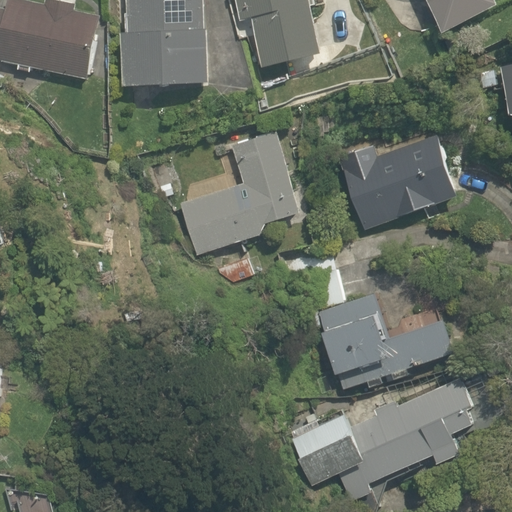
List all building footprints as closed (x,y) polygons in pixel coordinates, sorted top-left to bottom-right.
[(72,9),(74,0),(40,0),(40,1),(34,0),(5,0),(4,7),(0,5),(0,54),(90,75),(104,16),(72,9)] [(203,0),(121,0),(125,78),(206,75),(203,0)] [(237,0),(241,14),(253,11),(263,58),(316,47),(305,0),(237,0)] [(426,0),(439,25),(490,0),(426,0)] [(511,57),(498,60),(507,113),(511,112),(511,57)] [(310,214),(284,128),(230,142),(242,182),(180,201),(195,249),(310,214)] [(379,151),(376,142),(334,157),(358,225),(455,191),(434,132),(379,151)] [(290,286),(309,280),(344,391),(455,356),(444,318),(387,336),(373,290),(348,297),(333,248),(283,263),(290,286)] [(312,479),(336,468),(348,497),(372,486),(368,476),(429,450),(433,458),(455,448),(446,428),(474,416),(457,375),(419,391),(416,384),(343,415),(339,406),(290,427),(312,479)] [(52,511),(51,496),(19,498),(18,511),(52,511)]
